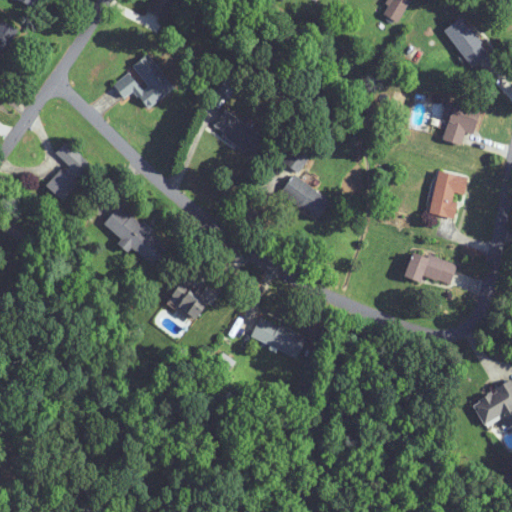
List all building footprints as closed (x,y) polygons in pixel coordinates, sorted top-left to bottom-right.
[(153,0),(149,11),(170,20),(177,0),(153,0)] [(411,1),(409,0),(391,0),(383,13),(398,22),(411,1)] [(471,67),(489,56),(465,17),(446,29),(471,67)] [(0,57),(17,29),(1,19),(0,20),(0,57)] [(175,88),(149,54),(131,68),(132,70),(114,84),(125,98),(136,90),(149,107),(175,88)] [(462,146),(466,131),(476,134),(483,112),(448,101),(443,117),(451,119),(444,140),(462,146)] [(270,140),(226,109),(213,127),(257,158),(270,140)] [(48,185),(63,200),(94,167),(67,141),(56,153),(68,164),(48,185)] [(284,162),(301,172),(310,157),(294,146),(284,162)] [(454,219),(459,194),(466,195),(469,177),(438,171),(430,214),(454,219)] [(282,193),(322,220),(334,202),(294,175),(282,193)] [(133,248),(155,267),(171,248),(121,206),(106,224),(124,239),(119,244),(130,253),(133,248)] [(458,267),(416,251),(406,276),(423,283),(426,275),(451,285),(458,267)] [(172,300),(203,322),(225,290),(212,281),(203,295),(184,282),(172,300)] [(298,357),(307,337),(260,317),(252,337),(298,357)] [(511,384),(474,399),(485,425),(503,417),(507,427),(511,425),(511,384)]
